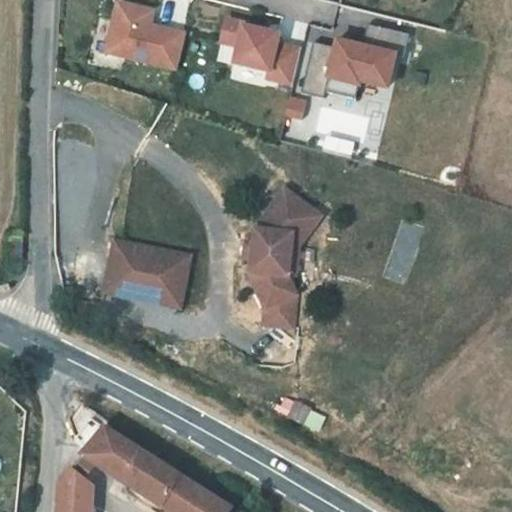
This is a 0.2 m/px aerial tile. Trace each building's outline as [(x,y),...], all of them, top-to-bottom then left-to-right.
[(154,10),(118,2),(107,52),(178,69),(187,34),(151,25),(154,10)] [(245,22),(228,18),(222,41),(239,45),(235,62),(270,70),(268,77),(293,84),(302,49),(278,43),(280,33),(245,25),(245,22)] [(365,46),(400,50),(402,31),(367,28),(365,46)] [(318,77),(384,92),(393,51),(327,36),(318,77)] [(301,124),(304,99),(285,98),(283,122),(301,124)] [(285,189),(278,200),(304,219),(293,234),(288,277),(295,277),(298,247),(321,216),(285,189)] [(252,258),(250,274),(266,308),(264,324),(293,327),(297,295),(288,277),(293,234),(304,219),(278,200),(256,229),(254,243),(252,258)] [(181,307),(191,256),(115,241),(105,292),(181,307)] [(247,242),(245,257),(252,258),(254,243),(247,242)] [(161,507),(181,478),(105,429),(83,455),(161,507)] [(89,511),(91,490),(69,472),(61,481),(59,511),(89,511)] [(169,511),(200,511),(210,497),(181,478),(161,507),(169,511)] [(230,511),(231,510),(210,497),(200,511),(230,511)]
